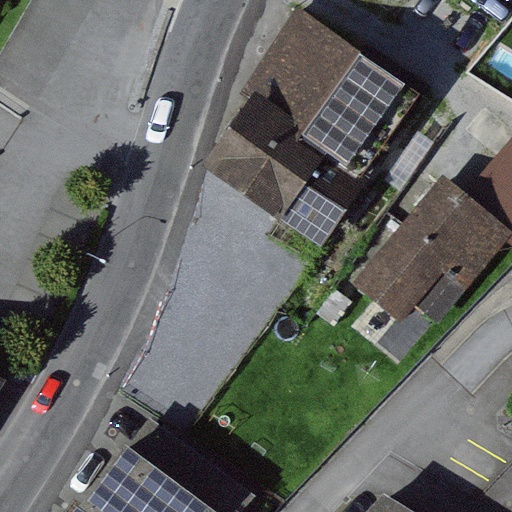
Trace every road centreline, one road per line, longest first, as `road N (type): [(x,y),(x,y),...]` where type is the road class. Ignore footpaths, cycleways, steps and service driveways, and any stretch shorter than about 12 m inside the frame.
road 1 (secondary): [(0,500),(117,294),(213,0)]
road 2 (residential): [(316,511),(453,380)]
